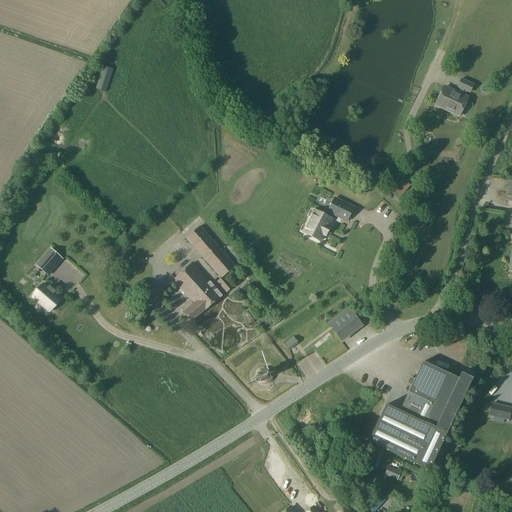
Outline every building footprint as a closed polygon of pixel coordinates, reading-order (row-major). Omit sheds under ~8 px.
[(106,92),(113,70),(103,66),(95,89),(106,92)] [(444,87),(437,103),(451,109),(449,112),(459,116),(468,98),(465,96),(466,92),(470,94),(474,85),(461,78),(457,87),(460,89),(457,93),(444,87)] [(398,199),(410,186),(400,176),(388,188),(398,199)] [(354,208),(334,198),(327,211),(347,221),(354,208)] [(331,219),(314,211),(303,233),(320,241),(323,234),(326,235),(330,227),(327,226),(331,219)] [(223,277),(235,266),(200,226),(186,238),(220,278),(216,282),(226,292),(232,286),(223,277)] [(230,241),(223,244),(235,265),(241,262),(230,241)] [(41,260),(52,270),(62,259),(51,249),(41,260)] [(193,303),(183,313),(191,322),(221,296),(193,263),(173,280),(193,303)] [(292,302),(314,287),(311,281),(288,297),(292,302)] [(34,294),(32,297),(49,312),(51,310),(58,302),(60,299),(53,293),(54,292),(49,287),(47,288),(43,284),(41,287),(40,287),(34,294)] [(341,343),(363,326),(349,306),(327,323),(341,343)] [(132,326),(139,328),(142,315),(135,314),(132,326)] [(282,342),(287,351),(298,345),(292,335),(282,342)] [(368,442),(429,471),(473,379),(461,373),(458,378),(423,362),(399,411),(386,405),(368,442)] [(271,373),(266,369),(260,370),(256,374),(256,381),(261,384),(267,384),(271,379),(271,373)] [(511,407),(491,403),(488,416),(493,417),(492,422),(498,423),(499,418),(509,420),(511,407)] [(378,488),(365,505),(373,511),(379,511),(384,506),(381,504),(388,495),(378,488)]
